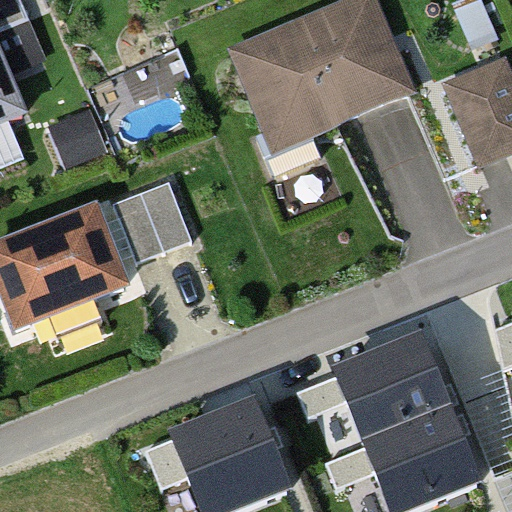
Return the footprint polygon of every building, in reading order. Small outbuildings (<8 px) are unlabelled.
[(380,6),(239,67),(283,170),(424,109),(380,6)] [(0,60),(0,150),(31,137),(0,60)] [(511,171),(511,79),(508,70),(448,97),(486,183),(511,171)] [(193,248),(171,191),(118,211),(140,269),(193,248)] [(106,220),(0,261),(0,309),(16,349),(138,301),(106,220)] [(483,468),(425,332),(336,370),(394,506),(483,468)] [(462,334),(462,380),(507,380),(507,334),(462,334)] [(209,511),(293,476),(258,395),(173,431),(207,511),(209,511)]
